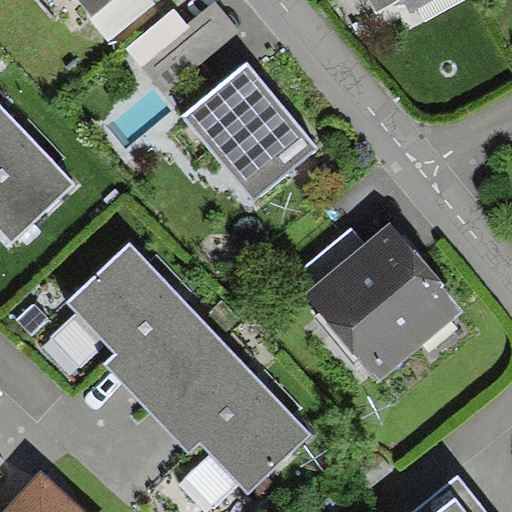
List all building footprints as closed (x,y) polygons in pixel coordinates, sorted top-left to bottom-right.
[(108,0),(77,0),(90,15),(108,0)] [(408,0),(367,0),(374,10),(391,0),(400,0),(402,4),(408,0)] [(321,150),(249,69),(189,122),(261,203),(321,150)] [(73,187),(0,108),(0,223),(16,241),(73,187)] [(390,240),(319,300),(380,371),(451,311),(390,240)] [(307,436),(127,250),(72,303),(120,353),(108,365),(189,449),(200,438),(251,490),(307,436)] [(0,451),(0,473),(11,463),(0,451)] [(72,511),(40,483),(13,511),(72,511)] [(479,511),(458,486),(424,511),(479,511)]
